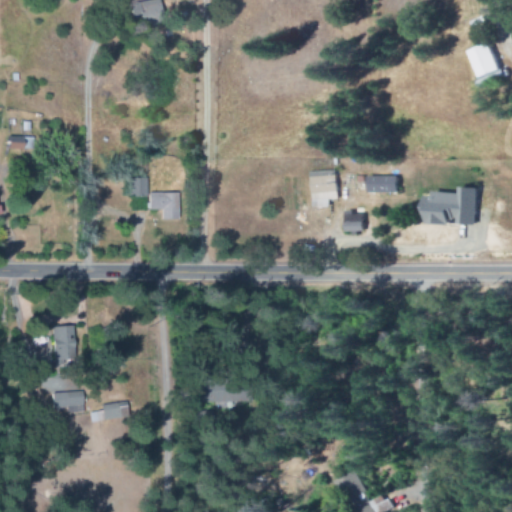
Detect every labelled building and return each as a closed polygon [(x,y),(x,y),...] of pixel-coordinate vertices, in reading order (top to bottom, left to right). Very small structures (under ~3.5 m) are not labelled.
[(130,25),(162,24),(160,0),(157,0),(129,1),(130,25)] [(480,79),(501,71),(491,44),(470,52),(480,79)] [(32,137),(21,137),(21,143),(7,143),(6,149),(32,150),(32,137)] [(330,208),(330,200),(338,200),(337,171),(312,171),(313,208),(330,208)] [(399,194),(399,176),(369,176),(369,193),(399,194)] [(146,178),(127,179),(127,197),(146,197),(146,178)] [(479,189),(462,187),(461,195),(427,192),(425,224),(455,226),(456,224),(476,226),(479,189)] [(147,193),(148,210),(160,210),(160,220),(177,220),(177,193),(147,193)] [(346,232),(365,232),(364,215),(355,215),(355,211),(346,212),(346,232)] [(73,363),(72,327),(51,327),(51,364),(73,363)] [(234,386),(200,385),(199,403),(234,404),(234,386)] [(80,392),(50,393),(51,409),(65,408),(65,413),(81,413),(80,392)] [(126,419),(125,406),(87,409),(88,422),(126,419)] [(369,501),(360,474),(331,483),(337,501),(358,495),(363,511),(391,511),(395,511),(390,494),(369,501)]
